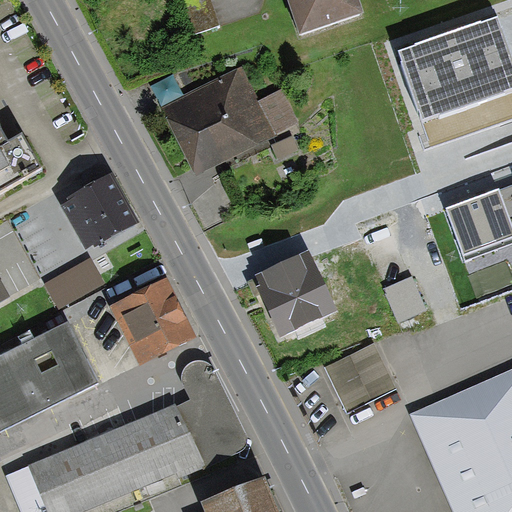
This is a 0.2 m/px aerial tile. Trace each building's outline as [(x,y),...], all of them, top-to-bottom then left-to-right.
[(179,0),(191,35),(220,26),(211,0),(179,0)] [(285,0),(300,43),(364,22),(356,0),(285,0)] [(511,59),(498,20),(399,55),(431,148),(511,119),(511,59)] [(161,110),(197,180),(278,139),(276,136),(259,103),(242,69),(161,110)] [(259,103),(276,136),(300,124),(282,91),(259,103)] [(0,198),(44,174),(24,138),(9,146),(0,130),(0,198)] [(292,138),(272,147),(278,162),(299,153),(292,138)] [(95,253),(140,228),(112,179),(68,204),(69,207),(61,211),(86,254),(93,250),(95,253)] [(508,214),(511,212),(511,188),(500,193),(508,214)] [(500,193),(446,213),(464,261),(511,242),(511,225),(508,214),(500,193)] [(250,279),(279,343),(339,315),(309,252),(250,279)] [(105,287),(91,260),(44,285),(54,304),(58,303),(61,310),(105,287)] [(385,290),(398,322),(425,311),(412,279),(385,290)] [(0,309),(11,303),(0,283),(0,309)] [(140,371),(197,344),(167,284),(111,311),(140,371)] [(0,358),(0,436),(100,388),(69,325),(0,358)] [(326,369),(348,415),(395,393),(373,346),(326,369)] [(46,511),(91,511),(176,477),(178,482),(239,457),(244,454),(247,449),(248,444),(247,438),(215,374),(211,368),(206,365),(199,364),(192,366),(187,369),(183,375),(182,382),(184,389),(191,403),(177,410),(176,407),(29,468),(30,471),(46,511)] [(511,511),(511,373),(412,417),(453,511),(511,511)] [(46,511),(30,471),(7,480),(20,511),(46,511)] [(276,511),(266,484),(202,510),(202,511),(276,511)]
